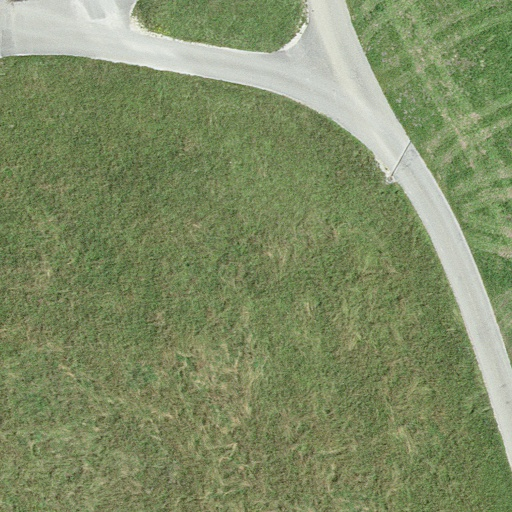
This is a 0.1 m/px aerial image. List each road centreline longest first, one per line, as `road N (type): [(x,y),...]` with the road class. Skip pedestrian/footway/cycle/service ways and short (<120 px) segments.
road 1 (unclassified): [(511,428),(444,254),(357,95)]
road 2 (unclassified): [(357,95),(46,18)]
